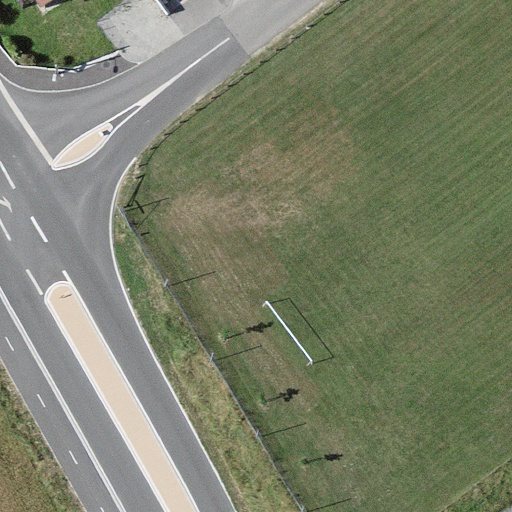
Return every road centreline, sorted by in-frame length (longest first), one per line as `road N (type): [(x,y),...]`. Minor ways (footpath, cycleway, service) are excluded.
road 1 (tertiary): [(26,193),(197,511)]
road 2 (residential): [(26,193),(275,5)]
